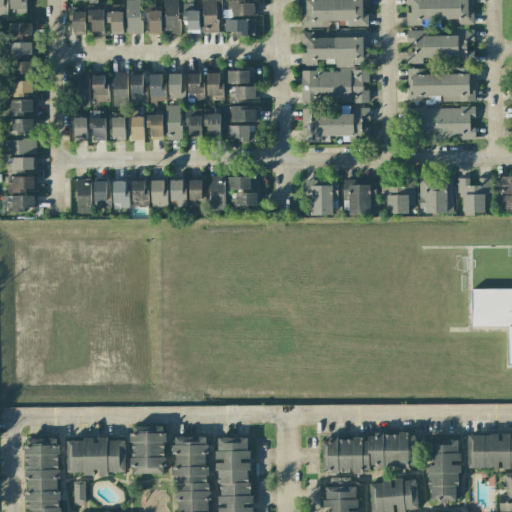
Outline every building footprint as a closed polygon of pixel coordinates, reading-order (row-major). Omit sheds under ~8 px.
[(10,0),(10,11),(26,11),(26,0),(10,0)] [(141,0),(126,0),(126,29),(141,29),(141,0)] [(164,0),(179,0),(179,34),(164,34),(164,0)] [(219,0),(202,0),(202,31),(219,31),(219,0)] [(227,0),(227,14),(255,14),(255,0),(227,0)] [(367,26),(367,0),(300,0),(300,26),(367,26)] [(455,19),(455,24),(473,24),(473,0),(405,0),(406,25),(425,25),(424,19),(455,19)] [(89,8),(89,32),(103,32),(103,8),(89,8)] [(161,9),(149,9),(149,30),(161,30),(161,9)] [(84,33),(84,10),(70,10),(70,33),(84,33)] [(108,10),(108,32),(122,32),(122,10),(108,10)] [(183,10),(198,10),(198,33),(183,33),(183,10)] [(255,33),(255,18),(229,18),(229,33),(255,33)] [(32,22),(9,22),(9,37),(32,37),(32,22)] [(407,63),(474,63),(474,29),(407,29),(407,63)] [(368,65),(367,31),(301,31),(301,65),(368,65)] [(32,54),(32,42),(10,42),(10,54),(32,54)] [(12,61),(12,73),(31,73),(31,61),(12,61)] [(474,67),(407,68),(407,101),(474,100),(474,67)] [(250,82),(250,70),(227,70),(227,82),(250,82)] [(301,70),(301,105),(368,104),(368,70),(301,70)] [(113,105),(127,105),(127,71),(113,71),(113,105)] [(89,72),(73,72),(73,106),(89,106),(89,72)] [(181,72),(169,72),(169,98),(181,98),(181,72)] [(188,99),(203,99),(203,72),(188,72),(188,99)] [(207,99),(222,99),(222,72),(207,72),(207,99)] [(108,73),(92,73),(92,105),(108,105),(108,73)] [(150,101),(164,101),(164,73),(150,73),(150,101)] [(145,74),(130,74),(130,101),(145,101),(145,74)] [(32,80),(9,80),(9,96),(32,96),(32,80)] [(256,87),(232,87),(232,99),(256,99),(256,87)] [(4,100),(4,115),(32,115),(32,100),(4,100)] [(166,138),(180,138),(180,105),(166,105),(166,138)] [(255,108),(229,108),(229,122),(255,122),(255,108)] [(469,138),(469,108),(409,108),(409,137),(469,138)] [(200,110),(186,110),(186,135),(200,135),(200,110)] [(308,113),(309,139),(361,137),(360,112),(308,113)] [(219,135),(219,113),(205,113),(205,135),(219,135)] [(147,114),(147,137),(162,137),(162,114),(147,114)] [(74,137),(87,137),(87,116),(74,116),(74,137)] [(106,136),(106,116),(89,116),(89,136),(106,136)] [(112,137),(125,137),(125,116),(112,116),(112,137)] [(131,116),(131,137),(144,137),(144,116),(131,116)] [(32,119),(11,119),(11,133),(32,133),(32,119)] [(250,139),(249,126),(228,128),(229,140),(250,139)] [(4,140),(4,155),(35,155),(35,140),(4,140)] [(34,157),(7,157),(7,171),(34,171),(34,157)] [(7,192),(34,192),(34,175),(7,175),(7,192)] [(209,210),(224,210),(224,176),(209,176),(209,210)] [(252,190),(252,176),(230,176),(230,190),(252,190)] [(511,212),(511,176),(496,176),(496,212),(511,212)] [(76,212),(91,212),(91,178),(76,178),(76,212)] [(457,193),(463,193),(463,213),(484,213),(484,178),(457,178),(457,193)] [(148,179),(131,179),(131,206),(148,206),(148,179)] [(166,207),(166,179),(151,179),(151,207),(166,207)] [(171,179),(171,200),(186,200),(186,179),(171,179)] [(188,199),(202,199),(202,179),(189,179),(188,199)] [(95,205),(107,205),(107,180),(95,180),(95,205)] [(113,207),(129,207),(129,180),(113,180),(113,207)] [(376,215),(377,180),(343,180),(343,214),(376,215)] [(385,214),(411,214),(411,181),(385,181),(385,214)] [(449,213),(449,181),(419,181),(419,213),(449,213)] [(304,215),(333,215),(333,184),(304,184),(304,215)] [(230,193),(230,208),(257,208),(257,193),(230,193)] [(7,195),(7,211),(34,211),(34,195),(7,195)] [(511,288),(472,289),(472,327),(508,327),(508,365),(511,364),(511,288)] [(165,473),(163,425),(130,426),(132,474),(165,473)] [(467,435),(468,468),(500,468),(511,468),(511,434),(500,435),(500,434),(467,435)] [(173,437),(175,511),(208,511),(208,466),(206,466),(206,436),(173,437)] [(321,436),(321,472),(369,472),(369,467),(416,467),(415,436),(321,436)] [(250,511),(250,460),(248,460),(248,437),(216,437),(217,461),(218,461),(218,506),(219,506),(218,511),(250,511)] [(26,511),(59,511),(59,478),(58,478),(58,438),(26,438),(26,511)] [(124,439),(96,439),(66,439),(66,474),(96,474),(96,473),(124,473),(124,439)] [(427,440),(427,463),(428,463),(429,501),(458,501),(457,439),(427,440)] [(499,495),(499,511),(511,511),(511,472),(503,473),(504,495),(499,495)] [(355,511),(355,509),(356,509),(355,486),(350,486),(349,477),(329,477),(329,486),(324,486),(324,510),(323,510),(323,511),(355,511)] [(418,510),(415,479),(369,482),(371,511),(395,511),(418,510)] [(84,481),(72,481),(73,503),(84,503),(84,481)]
